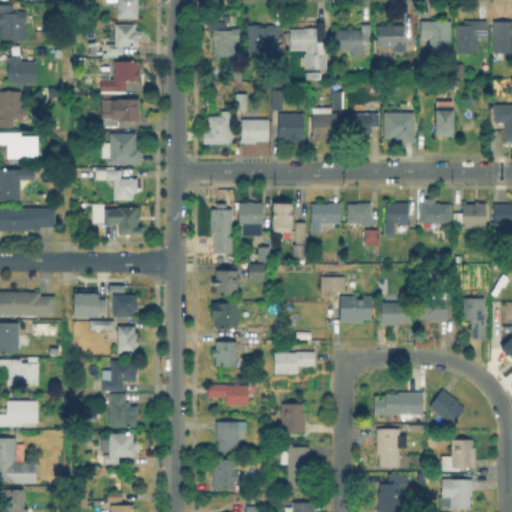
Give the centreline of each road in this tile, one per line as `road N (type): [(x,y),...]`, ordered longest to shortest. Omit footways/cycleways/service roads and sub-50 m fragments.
road 1 (residential): [(511,170),(176,169)]
road 2 (residential): [(504,511),(503,421),(481,379),(445,358),(342,358)]
road 3 (residential): [(173,511),(175,261)]
road 4 (residential): [(175,261),(0,260)]
road 5 (residential): [(176,169),(176,0)]
road 6 (residential): [(342,511),(342,358)]
